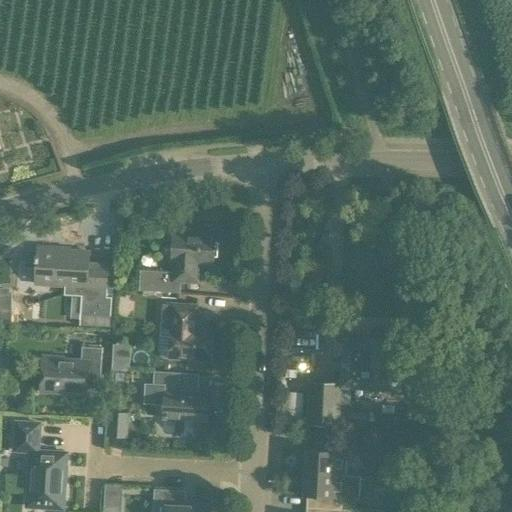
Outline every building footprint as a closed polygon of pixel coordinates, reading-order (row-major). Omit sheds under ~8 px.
[(136,219),(125,219),(124,229),(135,230),(136,219)] [(179,293),(180,282),(195,283),(196,263),(212,264),(212,257),(216,258),(217,244),(213,243),(213,236),(172,234),(171,262),(173,262),(173,272),(139,270),(138,290),(179,293)] [(34,285),(83,288),(83,298),(106,299),(108,264),(87,263),(88,253),(37,249),(34,285)] [(0,293),(0,322),(12,322),(12,293),(0,293)] [(159,330),(160,330),(159,345),(159,346),(159,350),(161,353),(162,355),(165,356),(168,357),(168,359),(210,361),(212,331),(194,330),(196,307),(160,305),(159,330)] [(396,332),(363,330),(363,334),(343,333),(340,384),(310,382),(308,424),(338,425),(340,393),(350,393),(350,385),(354,385),(389,387),(390,363),(394,363),(396,332)] [(86,395),(87,377),(100,378),(101,348),(81,347),(80,362),(42,359),(40,392),(86,395)] [(206,422),(208,394),(184,393),(184,387),(164,386),(162,419),(206,422)] [(129,414),(110,412),(108,436),(127,437),(129,414)] [(347,432),(360,433),(366,433),(367,413),(348,412),(347,432)] [(403,417),(394,417),(394,435),(403,435),(403,417)] [(65,454),(39,452),(41,422),(14,420),(12,452),(29,453),(26,507),(62,509),(65,454)] [(456,444),(447,429),(437,434),(447,450),(456,444)] [(307,448),(306,472),(345,473),(345,460),(348,460),(349,440),(320,439),(319,449),(307,448)] [(214,442),(200,441),(200,451),(213,452),(214,442)] [(369,449),(369,441),(359,441),(359,449),(369,449)] [(396,455),(399,459),(407,460),(408,448),(396,447),(396,455)] [(317,508),(349,509),(349,497),(359,497),(360,475),(345,475),(345,473),(306,472),(305,495),(318,496),(317,508)] [(105,497),(121,498),(121,486),(105,485),(105,497)] [(184,491),(155,489),(154,502),(163,503),(162,511),(208,511),(209,506),(183,504),(184,491)]
